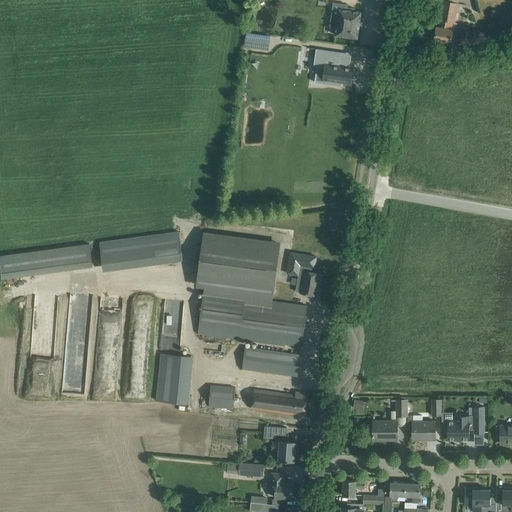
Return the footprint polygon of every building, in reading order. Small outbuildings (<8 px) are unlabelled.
[(458,23),(455,22),(458,3),(444,0),(440,20),(442,20),(441,27),(437,27),(434,41),(450,44),(453,30),(456,30),(458,23)] [(346,10),(339,9),(338,16),(332,15),(330,26),(337,27),(336,34),(336,35),(337,35),(356,38),(358,38),(358,37),(359,28),(359,27),(359,23),(360,23),(360,22),(361,13),(361,12),(354,11),(355,9),(347,8),(346,10)] [(317,49),(314,65),(317,65),(326,67),(324,83),(342,86),(342,82),(350,84),(352,67),(350,66),(340,65),(342,52),(317,49)] [(101,268),(181,261),(179,231),(99,238),(101,268)] [(307,306),(272,301),(280,244),(203,234),(196,287),(204,288),(198,332),(302,346),(307,306)] [(0,254),(0,266),(1,278),(92,266),(89,243),(0,254)] [(291,252),(288,273),(299,275),(300,275),(305,276),(302,293),(307,294),(317,295),(319,285),(318,285),(320,273),(314,272),(315,267),(317,257),(291,252)] [(298,376),(301,355),(246,348),(243,368),(298,376)] [(161,353),(156,401),(187,404),(191,404),(192,393),(188,393),(192,356),(161,353)] [(210,384),(208,405),(233,407),(234,386),(210,384)] [(251,409),(306,416),(309,393),(296,391),(295,395),(254,389),(251,409)] [(355,399),(353,407),(362,409),(364,401),(355,399)] [(396,399),(396,416),(407,416),(407,399),(396,399)] [(432,399),(432,415),(441,415),(441,399),(432,399)] [(474,426),(474,433),(484,433),(484,406),(474,406),(474,416),(469,416),(469,415),(455,415),(456,421),(444,421),(444,433),(447,433),(447,439),(456,439),(456,441),(461,441),(461,439),(470,439),(469,426),(474,426)] [(422,415),(413,415),(413,429),(413,437),(427,437),(427,439),(435,439),(435,429),(435,421),(422,421),(422,415)] [(397,439),(397,421),(373,421),(373,433),(373,435),(373,439),(385,439),(385,438),(396,438),(396,439),(397,439)] [(265,425),(264,437),(276,439),(277,435),(277,427),(277,426),(265,425)] [(496,426),(496,438),(497,438),(497,437),(500,437),(500,438),(501,438),(501,443),(501,441),(511,440),(511,425),(501,425),(501,426),(496,426)] [(280,460),(294,461),(295,442),(281,441),(281,442),(273,442),(272,449),(280,450),(280,460)] [(228,462),(227,472),(238,473),(238,474),(263,476),(264,465),(239,463),(228,462)] [(271,472),(270,490),(275,490),(275,497),(281,497),(291,498),(292,483),(284,483),(284,474),(284,473),(281,473),(271,472)] [(365,488),(365,481),(343,480),(342,495),(356,495),(356,488),(365,488)] [(384,511),(392,511),(393,501),(398,502),(398,495),(405,496),(406,483),(391,482),(390,495),(392,495),(391,496),(385,496),(384,511)] [(420,483),(406,483),(405,496),(412,496),(412,502),(419,503),(419,496),(420,496),(420,483)] [(465,487),(465,504),(473,504),(473,511),(481,511),(488,511),(487,511),(489,511),(490,505),(490,499),(490,497),(490,489),(480,489),(476,489),(476,487),(465,487)] [(511,505),(511,511),(511,489),(511,487),(504,487),(504,489),(503,489),(503,505),(511,505)] [(364,495),(364,503),(384,504),(384,496),(384,489),(378,488),(378,495),(364,495)] [(250,503),(267,504),(268,496),(251,494),(250,503)] [(266,511),(267,504),(250,503),(249,509),(263,510),(262,511),(266,511)] [(363,511),(364,503),(347,503),(347,507),(342,507),(341,511),(363,511)]
